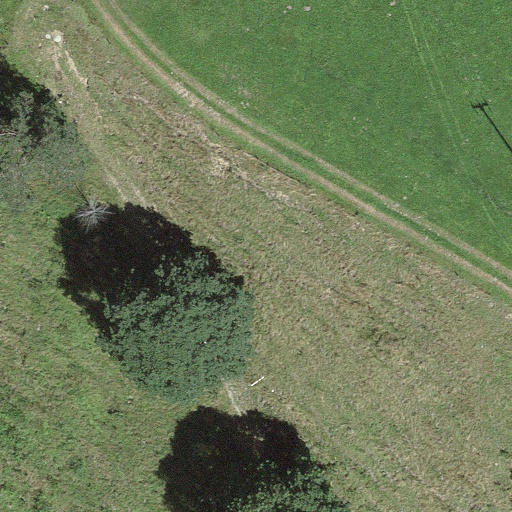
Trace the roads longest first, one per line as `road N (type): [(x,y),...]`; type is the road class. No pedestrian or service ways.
road 1 (track): [(17,0),(293,511)]
road 2 (track): [(34,0),(511,296)]
